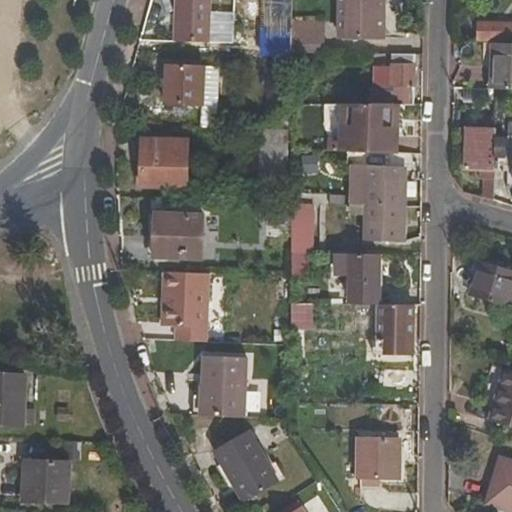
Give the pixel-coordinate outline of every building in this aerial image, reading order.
[(176,0),(175,41),(209,42),(210,0),(176,0)] [(293,0),(273,0),(274,42),(268,42),(268,57),(271,57),(293,58),(293,53),(293,0)] [(385,45),(385,27),(385,0),(340,0),(340,26),(364,26),(364,45),(385,45)] [(477,40),(511,41),(511,23),(478,21),(477,40)] [(511,44),(492,43),(490,90),(496,90),(511,91),(511,44)] [(374,89),(371,89),(371,104),(372,104),(398,104),(415,104),(416,55),(392,54),(392,66),(374,66),(374,89)] [(271,57),(270,92),(293,93),(293,58),(271,57)] [(165,103),(203,105),(205,68),(167,66),(165,103)] [(348,104),(347,154),(391,154),(391,132),(397,132),(398,104),(372,104),(348,104)] [(293,108),(260,107),(259,129),(260,129),(289,130),(293,130),(293,108)] [(466,126),(465,170),(494,172),(495,128),(466,126)] [(289,130),(260,129),(260,142),(248,142),(247,165),(251,165),(250,180),(288,181),(289,130)] [(141,186),(187,187),(188,141),(142,140),(141,186)] [(365,241),(402,242),(404,167),(368,166),(365,241)] [(350,215),(363,216),(366,192),(353,190),(350,215)] [(310,236),(310,204),(292,204),(292,253),(313,253),(313,236),(310,236)] [(164,256),(207,257),(209,214),(165,212),(164,256)] [(382,255),(337,254),(336,274),(350,275),(349,303),(377,304),(381,304),(382,255)] [(472,296),(510,306),(511,299),(511,269),(482,261),(472,296)] [(165,272),(164,293),(166,293),(164,325),(177,326),(177,342),(207,343),(210,274),(165,272)] [(381,304),(377,304),(376,355),(414,355),(416,305),(381,304)] [(201,417),(246,418),(248,358),(204,357),(201,417)] [(490,419),(511,425),(511,371),(505,369),(490,419)] [(0,423),(24,425),(27,376),(0,374),(0,423)] [(211,448),(243,500),(276,479),(244,428),(211,448)] [(360,477),(400,478),(401,441),(359,440),(360,477)] [(64,457),(80,459),(82,443),(66,441),(64,457)] [(48,459),(49,444),(2,442),(1,466),(22,467),(23,457),(48,459)] [(24,500),(70,503),(71,463),(26,460),(24,500)] [(489,504),(511,510),(511,462),(501,460),(489,504)] [(307,511),(301,503),(288,511),(307,511)]
